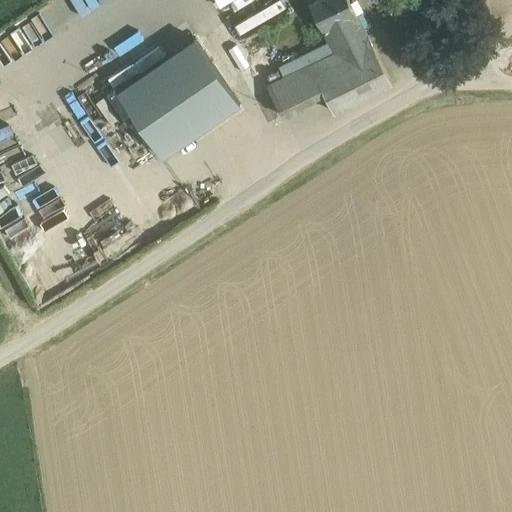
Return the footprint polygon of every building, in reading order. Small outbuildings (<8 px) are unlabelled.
[(335,52),(369,37),(350,0),(314,0),(310,2),(324,30),(325,30),(331,42),(335,51),(335,52)] [(195,37),(118,89),(163,155),(240,102),(195,37)] [(392,82),(382,64),(369,37),(335,52),(335,51),(331,42),(279,68),(283,77),(310,64),(325,93),(334,112),(392,82)] [(4,109),(27,101),(24,92),(0,100),(0,126),(9,123),(4,109)] [(32,208),(11,218),(15,228),(37,218),(32,208)]
